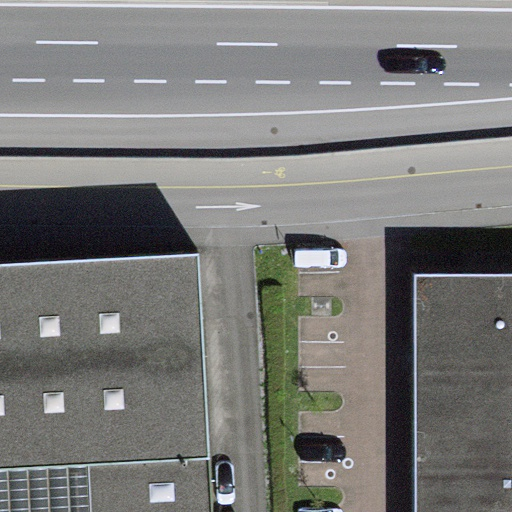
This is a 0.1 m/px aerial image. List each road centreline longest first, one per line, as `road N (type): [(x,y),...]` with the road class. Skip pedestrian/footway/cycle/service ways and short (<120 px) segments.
road 1 (unclassified): [(0,193),(276,193),(511,177)]
road 2 (motorway): [(0,82),(428,45)]
road 3 (motorway): [(0,30),(428,45)]
road 4 (unknown): [(368,186),(380,511)]
